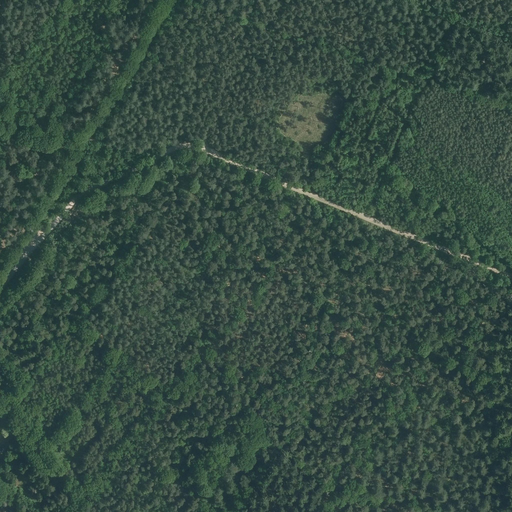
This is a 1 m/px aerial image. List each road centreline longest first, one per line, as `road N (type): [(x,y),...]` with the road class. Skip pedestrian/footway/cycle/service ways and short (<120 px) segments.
road 1 (track): [(511,276),(192,146),(163,154)]
road 2 (tertiary): [(0,281),(169,0)]
road 3 (track): [(163,154),(84,194),(42,235),(28,237)]
